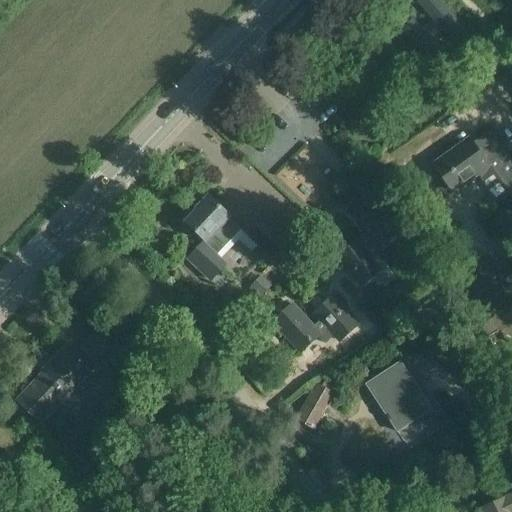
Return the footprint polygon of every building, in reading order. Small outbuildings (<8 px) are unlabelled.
[(451,63),(433,43),(442,35),(452,46),(465,34),(432,0),(420,0),(414,5),(433,26),(425,34),(408,17),(396,28),(439,74),(451,63)] [(354,135),(365,149),(392,129),(380,114),(354,135)] [(508,196),(509,195),(511,192),(511,154),(494,129),(480,140),(481,142),(474,147),(469,140),(434,166),(454,193),(489,168),(508,196)] [(188,260),(200,271),(211,282),(225,267),(215,257),(242,229),(208,198),(197,210),(198,211),(186,224),(205,242),(188,260)] [(381,252),(399,238),(376,208),(356,223),(371,242),(367,245),(381,263),(386,259),(381,252)] [(277,263),(295,244),(268,219),(250,237),(277,263)] [(456,230),(438,240),(454,269),(471,260),(456,230)] [(381,263),(367,245),(363,248),(359,242),(339,258),(361,286),(381,270),(377,266),(381,263)] [(261,277),(250,287),(261,296),(270,286),(261,277)] [(328,328),(334,335),(340,342),(359,324),(333,298),(315,315),(321,321),(314,328),(320,335),(328,328)] [(320,335),(314,328),(293,306),(273,324),(300,354),(320,335)] [(511,341),(511,327),(501,334),(507,344),(511,341)] [(126,355),(119,348),(100,330),(77,355),(68,346),(49,367),(51,369),(18,403),(40,424),(92,371),(95,373),(107,361),(114,367),(126,355)] [(455,350),(434,362),(446,381),(466,368),(455,350)] [(430,410),(400,364),(367,386),(397,432),(430,410)] [(313,430),(334,396),(318,386),(297,421),(313,430)] [(47,436),(32,453),(50,469),(65,452),(47,436)] [(511,511),(511,496),(482,510),(482,511),(511,511)]
